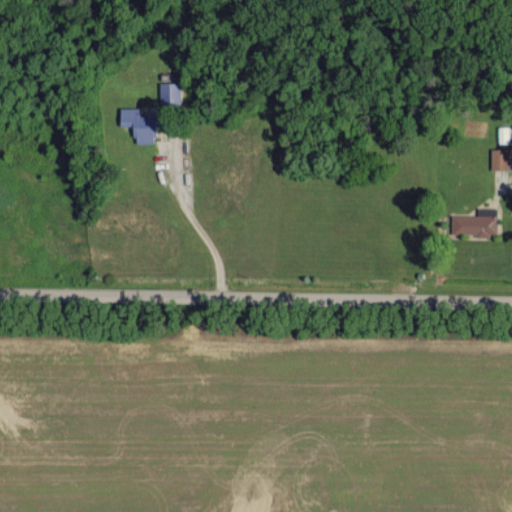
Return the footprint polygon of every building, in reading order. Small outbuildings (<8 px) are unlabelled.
[(185,81),(159,82),(159,105),(185,104),(185,81)] [(120,125),(133,125),(133,142),(154,141),(153,115),(138,115),(138,107),(119,107),(120,125)] [(509,143),(509,126),(498,126),(498,143),(509,143)] [(490,169),(508,169),(508,148),(490,148),(490,169)] [(496,207),(476,206),(476,215),(451,214),(450,233),(496,234),(496,207)]
